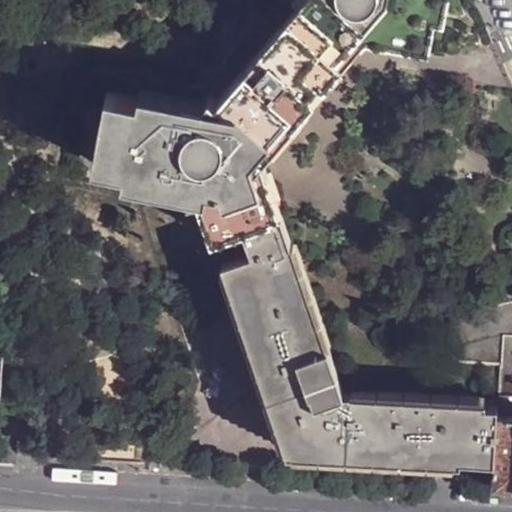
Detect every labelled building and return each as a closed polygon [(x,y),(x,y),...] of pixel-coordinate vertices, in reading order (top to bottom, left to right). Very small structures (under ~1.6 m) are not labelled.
[(238,225),(270,215),(269,212),(248,158),(359,30),(427,42),(431,20),(434,0),(298,0),(296,2),(213,100),(204,110),(135,97),(111,92),(98,164),(122,168),(189,181),(194,195),(209,235),(238,225)] [(434,0),(431,20),(441,22),(444,0),(434,0)] [(258,160),(363,39),(426,51),(427,42),(359,30),(248,158),(269,212),(277,209),(258,160)] [(204,110),(213,100),(206,93),(200,99),(137,87),(135,97),(204,110)] [(98,164),(111,92),(104,91),(90,162),(98,164)] [(419,163),(400,147),(391,157),(410,173),(419,163)] [(189,181),(122,168),(121,176),(185,188),(189,197),(194,195),(189,181)] [(280,211),(270,215),(238,225),(247,250),(216,260),(229,296),(243,292),(288,428),(302,424),(306,431),(314,435),(322,435),(329,432),(329,437),(425,443),(428,400),(460,402),(458,454),(492,456),(495,411),(495,402),(482,401),(483,397),(342,388),(280,211)] [(458,458),(458,454),(460,402),(428,400),(425,443),(329,437),(329,432),(322,435),(314,435),(306,431),(302,424),(288,428),(243,292),(229,296),(276,436),(280,446),(458,458)] [(511,392),(511,296),(450,313),(449,358),(498,361),(496,391),(511,392)] [(395,314),(394,330),(420,331),(411,310),(395,314)] [(511,412),(511,392),(496,391),(495,402),(495,411),(511,412)] [(490,482),(511,483),(511,412),(495,411),(492,456),(490,482)]
